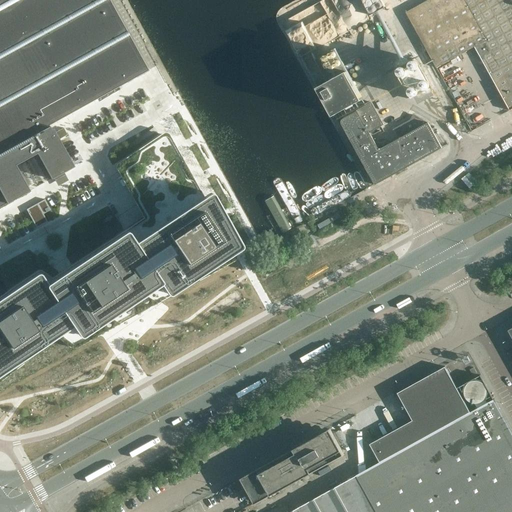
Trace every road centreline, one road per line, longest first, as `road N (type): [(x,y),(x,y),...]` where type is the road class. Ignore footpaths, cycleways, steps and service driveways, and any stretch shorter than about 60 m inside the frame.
road 1 (tertiary): [(435,247),(0,487)]
road 2 (tertiary): [(27,500),(447,267)]
road 3 (unclassified): [(142,511),(480,325)]
road 4 (unclassified): [(435,247),(425,192),(459,159),(511,130)]
road 5 (unknown): [(28,241),(40,261),(116,217),(111,196)]
